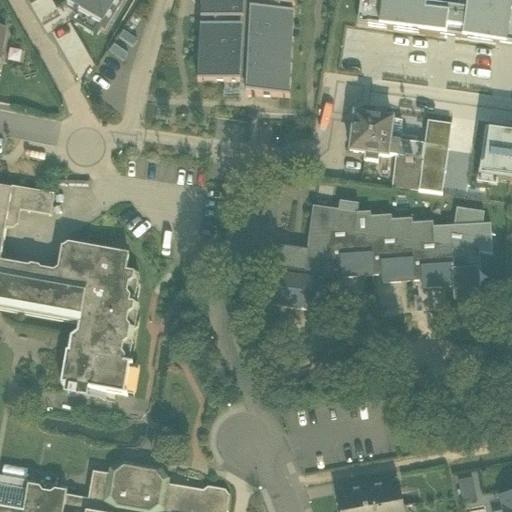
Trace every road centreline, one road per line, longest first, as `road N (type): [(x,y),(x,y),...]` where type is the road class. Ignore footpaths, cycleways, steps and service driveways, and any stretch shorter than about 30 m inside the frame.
road 1 (residential): [(87,148),(132,137),(309,159),(353,93),(511,114)]
road 2 (residential): [(15,0),(82,116),(87,148)]
